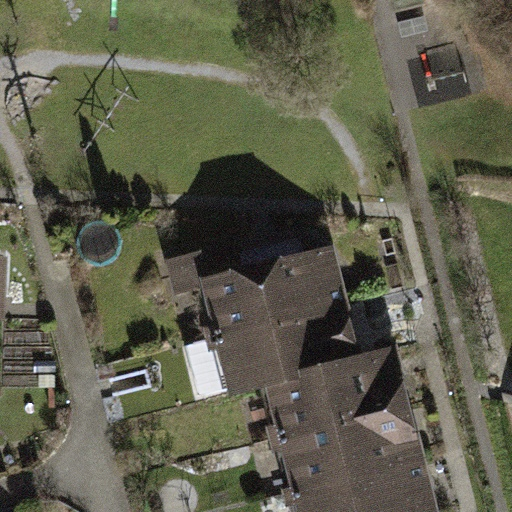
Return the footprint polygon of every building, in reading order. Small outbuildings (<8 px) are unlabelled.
[(215,340),(345,307),(331,254),(202,286),(215,340)] [(268,386),(360,363),(354,342),(345,307),(215,340),(230,396),(268,386)] [(360,363),(268,386),(281,437),(412,404),(399,354),(360,363)] [(427,459),(412,404),(281,437),(296,495),(427,459)] [(441,511),(427,459),(296,495),(300,511),(441,511)]
